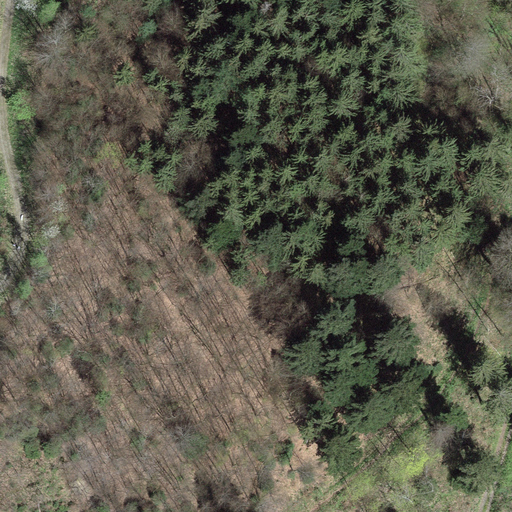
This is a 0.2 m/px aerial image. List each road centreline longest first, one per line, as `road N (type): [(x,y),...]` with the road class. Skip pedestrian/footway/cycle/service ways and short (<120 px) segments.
road 1 (track): [(511,234),(495,256),(457,364),(424,412),(308,511)]
road 2 (track): [(0,288),(22,252),(25,224),(11,134),(12,0)]
